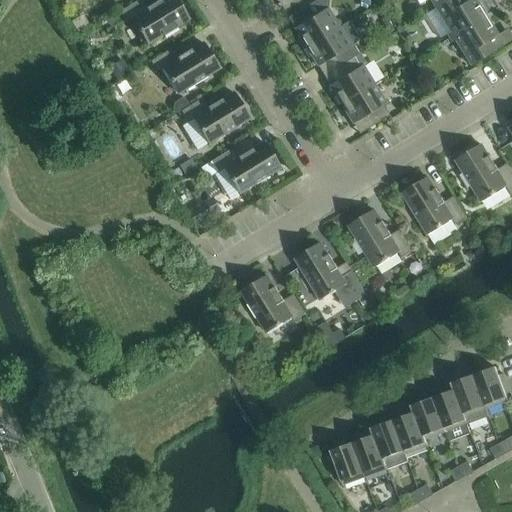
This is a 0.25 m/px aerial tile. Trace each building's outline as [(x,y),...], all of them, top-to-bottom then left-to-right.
[(176,27),(187,20),(175,0),(161,0),(160,1),(159,0),(146,8),(141,0),(138,0),(119,12),(126,23),(132,20),(147,44),(162,35),(163,36),(176,28),(176,27)] [(294,29),(305,48),(338,28),(327,8),(328,2),(327,0),(317,0),(294,15),(300,25),(294,29)] [(429,0),(435,8),(447,0),(429,0)] [(465,0),(447,0),(435,8),(450,33),(446,35),(449,39),(485,17),(474,0),(468,0),(467,1),(465,0)] [(485,17),(449,39),(451,42),(454,40),(470,66),(497,50),(490,40),(497,36),(485,17)] [(383,24),(381,31),(383,36),(393,31),(388,21),(383,24)] [(338,28),(305,48),(317,67),(324,63),(329,73),(353,58),(358,55),(353,45),(355,44),(357,36),(348,22),(338,28)] [(206,76),(218,69),(202,44),(191,51),(190,50),(177,58),(171,49),(149,62),(156,73),(162,69),(177,94),(192,85),(193,86),(207,77),(206,76)] [(353,58),(329,73),(335,82),(329,86),(341,105),(373,85),(362,66),(359,67),(353,58)] [(123,64),(111,71),(117,82),(129,74),(123,64)] [(411,64),(402,70),(409,81),(418,76),(411,64)] [(373,85),(341,105),(352,124),(359,120),(365,131),(389,116),(383,106),(385,104),(373,85)] [(237,126),(248,119),(233,94),(221,100),(221,99),(207,108),(202,98),(180,112),(187,123),(193,119),(208,144),(223,135),(224,136),(238,127),(237,126)] [(267,176),(279,169),(263,143),(252,150),(251,149),(238,157),(232,148),(210,161),(217,173),(224,169),(239,193),(253,184),(254,186),(268,177),(267,176)] [(511,196),(511,195),(511,172),(507,164),(498,170),(490,157),(489,157),(482,146),(456,161),(463,173),(462,174),(471,188),(472,187),(481,202),(505,187),(511,196)] [(191,159),(179,166),(185,175),(196,168),(191,159)] [(428,179),(403,194),(410,206),(409,206),(417,220),(418,220),(427,234),(452,219),(456,226),(467,219),(454,197),(445,203),(436,189),(435,190),(428,179)] [(212,199),(187,214),(195,227),(220,212),(212,199)] [(402,258),(413,252),(400,230),(391,236),(383,222),(382,223),(375,211),(349,227),(356,239),(355,239),(363,253),(365,253),(374,267),(398,252),(402,258)] [(367,296),(360,284),(347,263),(337,268),(329,255),(328,256),(321,244),(296,260),(303,271),(301,272),(310,286),(311,286),(320,300),(331,294),(331,295),(336,293),(339,299),(341,301),(344,303),(347,304),(350,304),(353,304),(355,302),(367,296)] [(476,248),(467,253),(470,259),(475,261),(482,257),(476,248)] [(295,324),(306,317),(293,296),(284,301),(276,288),(275,289),(267,277),(242,293),(249,304),(248,305),(256,319),(258,318),(267,333),(291,318),(295,324)] [(473,376),(486,410),(508,402),(495,368),(473,376)] [(464,418),(465,417),(468,424),(468,425),(489,418),(486,410),(473,376),(451,384),(453,391),(454,391),(464,418)] [(454,391),(453,391),(433,399),(445,432),(468,424),(465,417),(464,418),(454,391)] [(424,440),(425,440),(445,432),(433,399),(410,407),(413,414),(414,413),(424,440)] [(393,421),(405,455),(427,447),(425,440),(424,440),(414,413),(413,414),(393,421)] [(511,423),(511,437),(508,440),(499,445),(505,455),(511,451),(511,420),(511,421),(511,423)] [(385,463),(387,469),(407,462),(405,455),(393,421),(370,430),(373,436),(374,436),(384,463),(385,463)] [(352,444),(365,478),(387,469),(385,463),(384,463),(374,436),(373,436),(352,444)] [(365,478),(352,444),(330,452),(343,486),(365,478)] [(496,460),(505,455),(499,445),(490,450),(496,460)] [(467,463),(459,468),(465,478),(473,473),(467,463)] [(456,483),(465,478),(459,468),(450,472),(456,483)] [(427,485),(419,490),(425,501),(433,496),(427,485)] [(416,506),(425,501),(419,490),(410,495),(416,506)]
